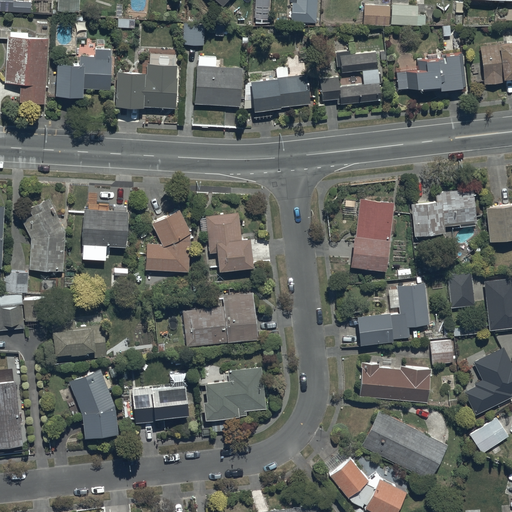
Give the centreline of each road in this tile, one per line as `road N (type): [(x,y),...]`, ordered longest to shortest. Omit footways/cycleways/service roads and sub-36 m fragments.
road 1 (residential): [(0,489),(246,460),(275,452),(297,434),(313,400),(314,370),(290,156)]
road 2 (tertiary): [(0,147),(290,156)]
road 3 (tertiary): [(290,156),(511,131)]
